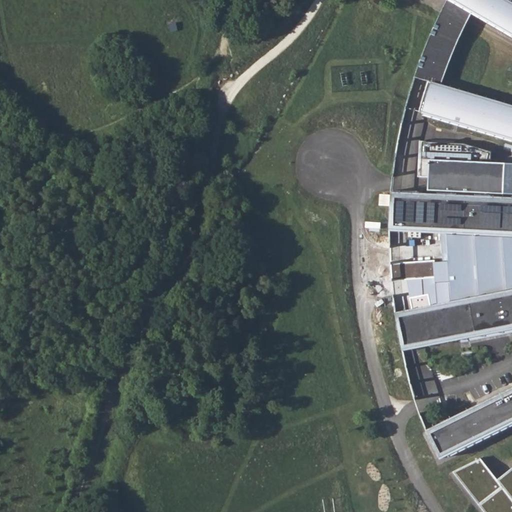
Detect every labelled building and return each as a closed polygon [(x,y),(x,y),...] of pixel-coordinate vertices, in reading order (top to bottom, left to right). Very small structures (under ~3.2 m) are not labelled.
[(511,163),(481,162),(481,160),(490,160),(490,151),(464,143),(419,141),(417,177),(428,178),(427,195),(410,194),(391,193),(389,230),(409,231),(446,233),(450,302),(408,311),(395,314),(402,350),(414,348),(511,328),(511,0),(447,0),(429,38),(414,77),(406,108),(415,111),(421,112),(511,139),(511,163)] [(221,48),(208,46),(206,59),(211,59),(208,82),(216,83),(221,48)] [(165,93),(189,89),(188,78),(163,81),(165,93)] [(251,81),(243,98),(255,104),(263,87),(251,81)] [(511,424),(511,388),(442,424),(426,431),(433,445),(440,459),(511,424)] [(511,511),(511,468),(497,480),(480,459),(480,458),(453,472),(484,511),(511,511)] [(484,511),(453,472),(450,474),(479,511),(484,511)]
